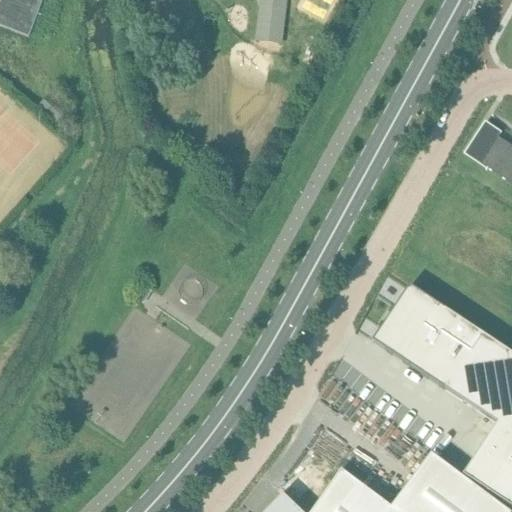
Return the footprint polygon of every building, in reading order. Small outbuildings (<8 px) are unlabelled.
[(0,27),(28,39),(43,0),(0,0),(0,1),(0,27)] [(257,0),(255,44),(283,45),(286,0),(280,0),(257,0)] [(69,112),(60,103),(51,94),(36,109),(54,127),(63,118),(69,112)] [(499,135),(486,126),(467,156),(480,165),(498,138),(498,139),(501,134),(500,134),(499,135)] [(480,165),(486,169),(486,170),(487,171),(487,170),(494,174),(511,147),(498,139),(498,138),(480,165)] [(511,175),(511,147),(494,174),(507,183),(511,175)] [(381,330),(372,344),(386,353),(496,426),(462,478),(511,510),(511,356),(409,288),(381,330)] [(341,472),(313,511),(506,511),(430,455),(390,509),(341,472)] [(268,511),(267,511),(298,511),(282,497),(268,511)]
